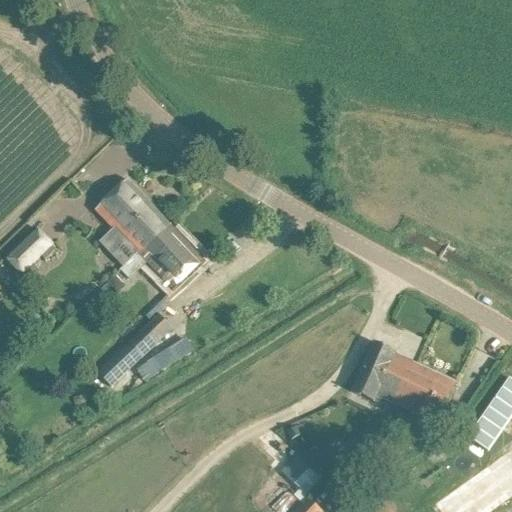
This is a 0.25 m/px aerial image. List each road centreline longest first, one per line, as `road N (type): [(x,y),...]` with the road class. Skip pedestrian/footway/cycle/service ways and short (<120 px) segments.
road 1 (unclassified): [(400,269),(188,144),(106,59),(76,0)]
road 2 (unclassified): [(170,511),(347,371),(400,269)]
road 3 (unclassified): [(511,332),(400,269)]
